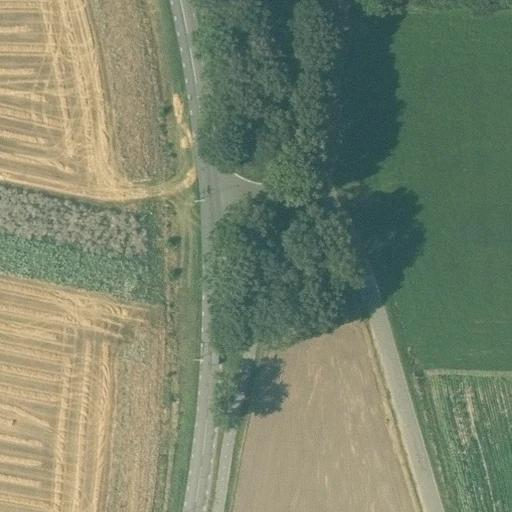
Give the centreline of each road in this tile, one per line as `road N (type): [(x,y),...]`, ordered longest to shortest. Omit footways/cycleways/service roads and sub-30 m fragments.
road 1 (unclassified): [(310,193),(350,240),(432,511)]
road 2 (tertiary): [(194,511),(207,423),(215,203)]
road 3 (tertiary): [(215,203),(181,0)]
road 4 (unclassified): [(310,193),(322,160),(341,0)]
